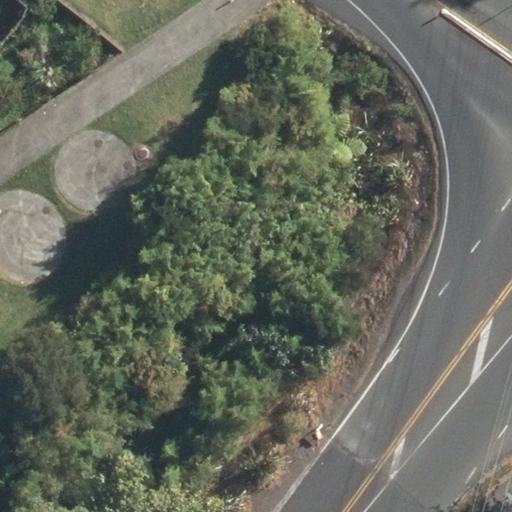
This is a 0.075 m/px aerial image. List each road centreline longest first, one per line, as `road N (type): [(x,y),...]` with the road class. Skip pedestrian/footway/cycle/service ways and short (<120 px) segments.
road 1 (tertiary): [(363,486),(511,283)]
road 2 (tertiary): [(511,89),(375,0)]
road 3 (tertiary): [(511,419),(363,486)]
